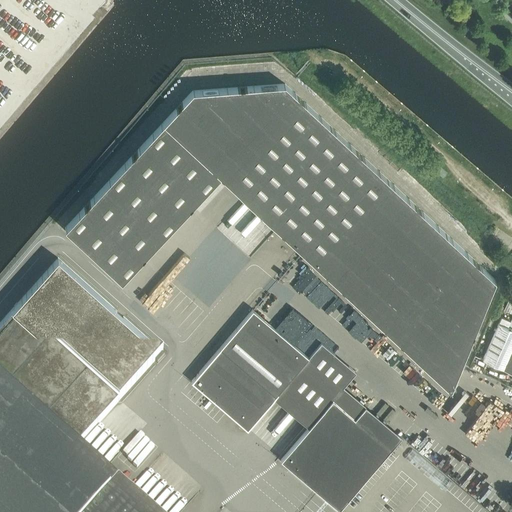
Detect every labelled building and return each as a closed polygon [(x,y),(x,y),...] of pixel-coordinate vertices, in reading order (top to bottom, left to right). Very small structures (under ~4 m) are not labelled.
[(0,0),(0,17),(13,0),(0,0)] [(0,121),(11,107),(11,103),(9,101),(0,100),(0,60),(7,51),(29,68),(29,89),(51,62),(44,56),(34,56),(34,62),(37,62),(35,65),(29,65),(29,61),(53,30),(35,16),(29,24),(29,1),(0,39),(0,121)] [(220,174),(451,388),(495,279),(285,84),(193,91),(65,227),(122,280),(220,174)] [(0,511),(146,511),(126,493),(123,496),(116,490),(101,477),(73,452),(155,361),(157,363),(164,355),(162,353),(163,352),(156,345),(58,258),(0,322),(0,511)] [(253,309),(192,381),(247,428),(274,397),(309,426),(287,452),(281,459),(332,503),(339,508),(390,448),(297,369),(308,356),(253,309)] [(511,315),(507,326),(499,322),(482,359),(503,368),(503,369),(511,372),(511,315)] [(137,468),(156,447),(140,433),(121,453),(137,468)]
